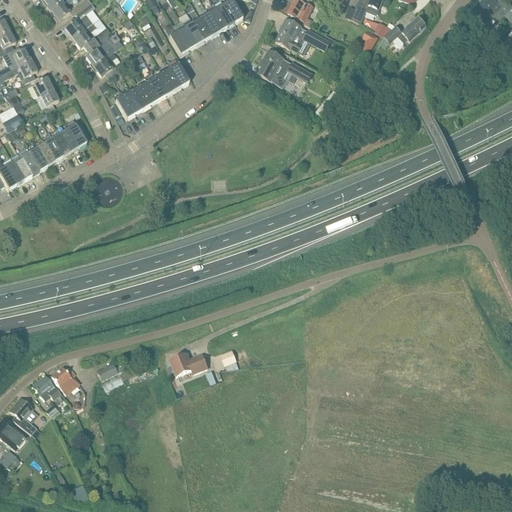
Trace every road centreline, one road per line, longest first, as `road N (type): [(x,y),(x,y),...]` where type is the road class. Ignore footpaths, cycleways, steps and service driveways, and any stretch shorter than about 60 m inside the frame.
road 1 (motorway): [(511,118),(218,242),(0,302)]
road 2 (motorway): [(0,326),(226,263),(511,144)]
road 3 (unclassified): [(0,406),(44,366),(72,355),(480,233)]
road 4 (residential): [(113,157),(201,96),(253,38),(268,0)]
road 5 (unclassified): [(480,233),(428,121),(419,82),(424,53)]
road 6 (residential): [(113,157),(83,98),(12,0)]
road 7 (residential): [(0,213),(113,157)]
